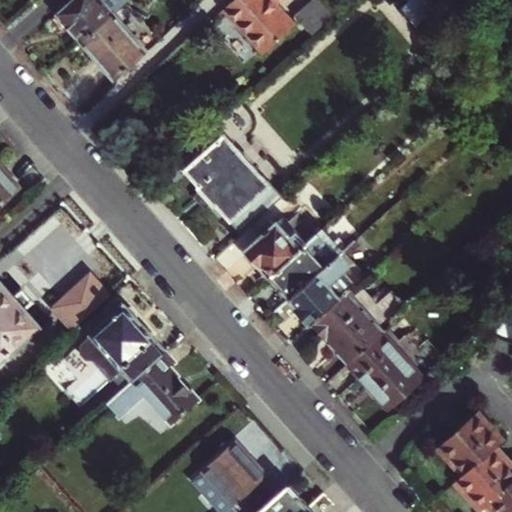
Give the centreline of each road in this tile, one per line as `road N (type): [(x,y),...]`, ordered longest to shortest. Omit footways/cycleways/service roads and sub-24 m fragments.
road 1 (residential): [(0,68),(360,475)]
road 2 (residential): [(360,475),(481,373),(511,400)]
